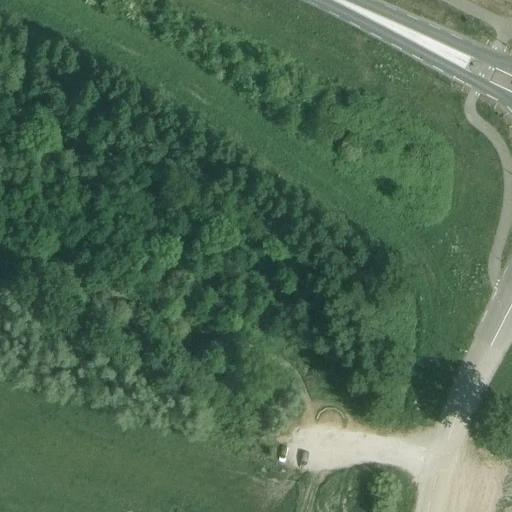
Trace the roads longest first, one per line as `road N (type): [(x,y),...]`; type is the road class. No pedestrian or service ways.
road 1 (unclassified): [(425,511),(458,410),(511,305)]
road 2 (secondary): [(511,87),(331,0)]
